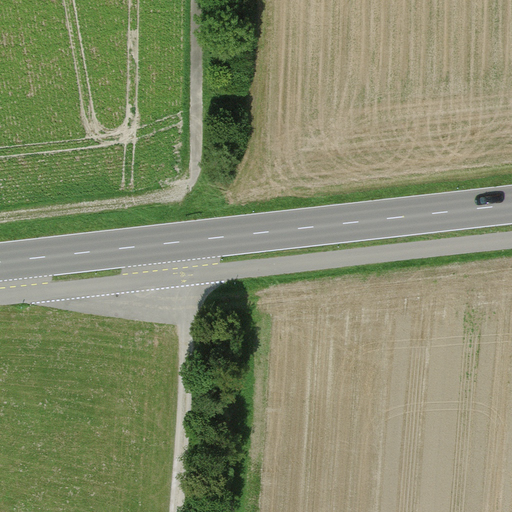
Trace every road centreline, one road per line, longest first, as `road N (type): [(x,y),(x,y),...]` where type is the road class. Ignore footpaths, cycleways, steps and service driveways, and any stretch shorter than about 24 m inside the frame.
road 1 (primary): [(0,263),(511,206)]
road 2 (track): [(192,241),(178,511)]
road 3 (track): [(0,218),(188,197),(196,162)]
road 4 (track): [(199,0),(196,162)]
